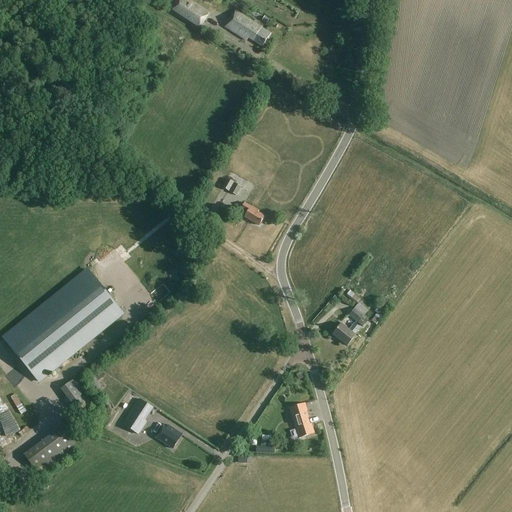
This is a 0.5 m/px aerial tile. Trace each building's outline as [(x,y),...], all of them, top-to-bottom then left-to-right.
[(179,0),(172,11),(199,28),(208,14),(196,6),(194,9),(181,0),(179,0)] [(271,34),(239,14),(230,27),(263,47),(271,34)] [(229,191),(233,183),(227,179),(222,188),(229,191)] [(236,196),(241,188),(234,184),(229,192),(236,196)] [(265,216),(259,212),(245,203),(241,209),(247,212),(244,216),(260,226),(265,216)] [(123,313),(88,270),(4,339),(38,382),(123,313)] [(204,297),(195,290),(191,295),(200,303),(204,297)] [(360,299),(349,291),(345,296),(355,304),(356,302),(357,303),(360,299)] [(368,310),(359,303),(349,315),(363,327),(368,321),(363,317),(368,310)] [(385,310),(379,305),(374,311),(376,313),(371,321),(368,325),(372,329),(375,325),(376,325),(382,317),(383,318),(386,314),(383,312),(385,310)] [(347,346),(356,336),(354,335),(360,328),(354,324),(349,330),(341,324),(333,335),(347,346)] [(101,387),(94,377),(91,383),(96,390),(101,387)] [(31,419),(26,411),(25,411),(15,394),(10,397),(21,415),(22,415),(26,422),(31,419)] [(0,443),(18,433),(21,436),(29,431),(26,426),(19,431),(4,404),(3,405),(0,399),(0,443)] [(153,409),(141,400),(139,399),(122,425),(138,435),(146,422),(145,421),(153,409)] [(299,438),(314,434),(311,424),(310,425),(308,418),(309,418),(305,403),(288,409),(290,415),(291,414),(299,438)] [(156,437),(173,449),(183,435),(170,425),(167,428),(165,426),(156,437)] [(76,448),(61,427),(24,455),(39,476),(76,448)]
